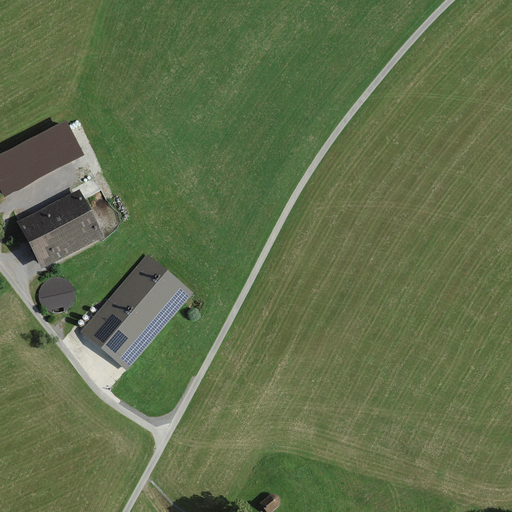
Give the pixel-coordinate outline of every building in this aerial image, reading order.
[(66,127),(0,159),(0,183),(5,194),(80,157),(66,127)] [(83,190),(20,223),(45,270),(108,237),(83,190)] [(193,294),(147,255),(81,333),(127,372),(193,294)] [(75,306),(74,279),(42,281),(43,308),(75,306)] [(275,494),(261,505),(267,511),(271,511),(282,503),(275,494)]
